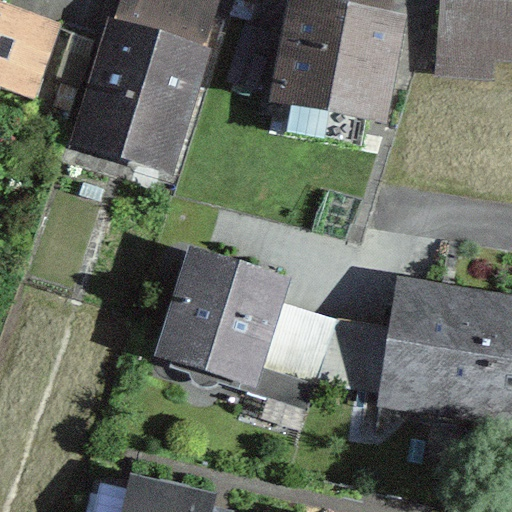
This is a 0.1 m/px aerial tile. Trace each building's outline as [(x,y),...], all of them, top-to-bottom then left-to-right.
[(483,62),(511,64),(511,5),(452,0),(435,0),(429,77),(481,82),(483,62)] [(62,26),(0,6),(0,89),(38,101),(62,26)] [(407,27),(295,6),(275,113),(387,134),(407,27)] [(168,180),(206,57),(108,27),(70,149),(168,180)] [(289,287),(191,258),(158,365),(257,395),(289,287)] [(378,408),(468,421),(486,300),(396,287),(378,408)] [(511,304),(486,300),(468,421),(511,427),(511,304)] [(378,376),(379,325),(348,324),(347,375),(378,376)] [(216,511),(218,502),(133,487),(128,511),(216,511)]
